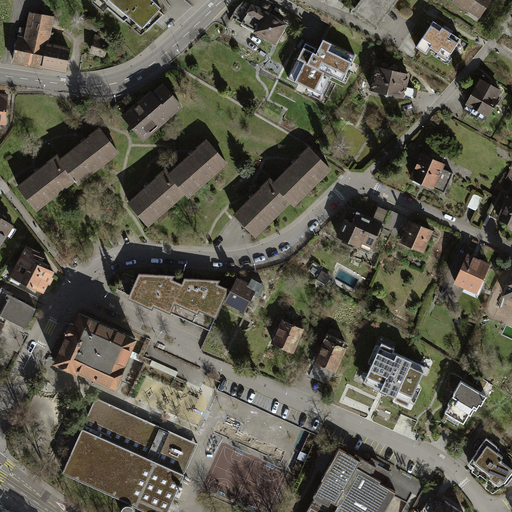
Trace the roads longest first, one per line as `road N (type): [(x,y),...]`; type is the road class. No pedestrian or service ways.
road 1 (residential): [(76,282),(192,342),(186,355),(432,458),(484,511)]
road 2 (residential): [(76,282),(136,254),(264,250),(359,179)]
road 3 (tertiary): [(219,0),(144,69),(112,83),(0,75)]
road 4 (residential): [(359,179),(511,249)]
road 5 (residential): [(0,420),(76,282)]
